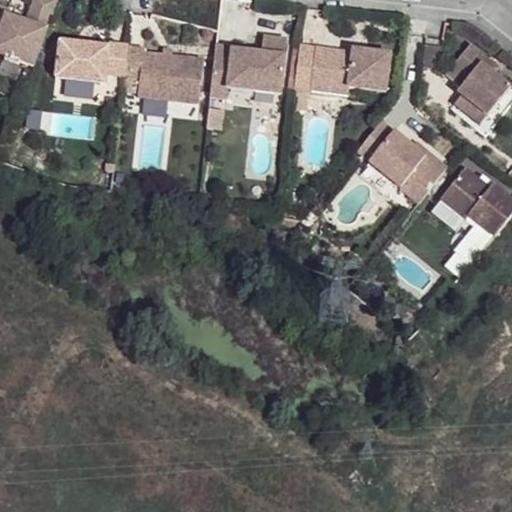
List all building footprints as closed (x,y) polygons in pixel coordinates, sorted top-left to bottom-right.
[(35,0),(27,24),(31,25),(35,15),(51,20),(56,3),(50,0),(35,0)] [(8,11),(0,7),(0,56),(33,69),(51,20),(35,15),(31,25),(27,24),(6,17),(8,11)] [(264,38),(261,55),(233,52),(233,49),(216,47),(210,97),(227,99),(228,89),(280,96),(287,41),(264,38)] [(128,48),(128,47),(109,44),(108,49),(60,44),(55,80),(105,86),(106,77),(124,79),(128,48)] [(490,74),(480,66),(486,59),(470,47),(447,76),(462,88),(458,94),(461,97),(487,118),(510,89),(490,74)] [(144,50),(128,48),(124,79),(141,81),(139,95),(138,99),(198,106),(203,62),(143,55),(144,50)] [(391,56),(365,53),(365,57),(352,55),(302,49),(296,93),(311,95),(311,92),(347,97),(348,89),(386,94),(391,56)] [(496,67),(486,59),(480,66),(490,74),(496,67)] [(141,81),(124,79),(122,93),(139,95),(141,81)] [(487,118),(461,97),(454,106),(479,127),(487,118)] [(223,112),(208,110),(207,119),(222,121),(223,112)] [(222,121),(207,119),(206,130),(220,132),(222,121)] [(356,154),(368,164),(393,133),(381,123),(356,154)] [(426,194),(447,169),(427,153),(424,157),(412,148),(393,133),(368,164),(400,189),(408,180),(426,194)] [(416,144),(412,148),(424,157),(427,153),(416,144)] [(493,239),(511,215),(511,200),(494,186),(490,190),(480,182),(466,171),(441,202),(465,222),(469,219),(493,239)] [(483,178),(480,182),(490,190),(494,186),(483,178)] [(419,204),(426,194),(408,180),(400,189),(419,204)] [(465,222),(441,202),(435,209),(460,229),(465,222)]
